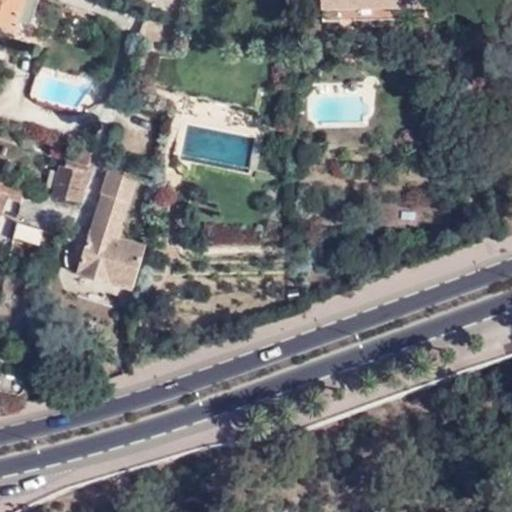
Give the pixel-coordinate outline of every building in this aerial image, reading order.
[(36,0),(0,0),(0,13),(15,19),(18,14),(29,19),(36,0)] [(480,75),(463,80),(466,92),(484,87),(483,84),(491,82),(489,76),(482,78),(480,75)] [(81,198),(89,159),(70,154),(66,164),(64,163),(58,191),(81,198)] [(136,169),(110,161),(108,161),(100,186),(103,187),(80,264),(111,275),(111,273),(134,280),(147,239),(119,230),(121,221),(115,220),(123,193),(129,194),(136,169)] [(9,192),(25,195),(27,182),(14,178),(11,185),(9,192)] [(0,206),(4,208),(9,192),(11,185),(0,182),(0,206)] [(121,221),(129,194),(123,193),(115,220),(121,221)] [(18,221),(14,236),(42,243),(45,228),(18,221)] [(0,384),(25,389),(29,372),(0,365),(0,384)]
